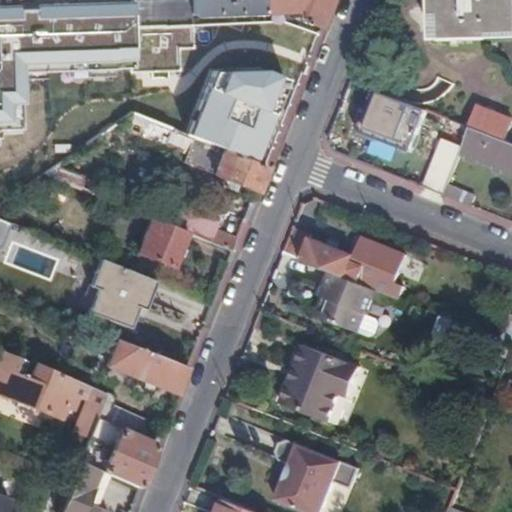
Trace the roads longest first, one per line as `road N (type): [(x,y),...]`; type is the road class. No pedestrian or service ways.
road 1 (residential): [(154,511),(292,163)]
road 2 (residential): [(511,250),(292,163)]
road 3 (residential): [(292,163),(356,0)]
